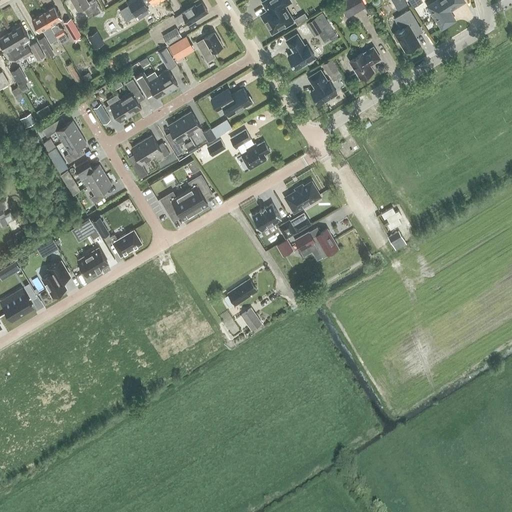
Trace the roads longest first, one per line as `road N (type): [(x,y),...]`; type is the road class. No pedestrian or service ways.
road 1 (residential): [(310,140),(481,31),(481,0)]
road 2 (residential): [(165,244),(0,342)]
road 3 (residential): [(256,55),(106,147)]
